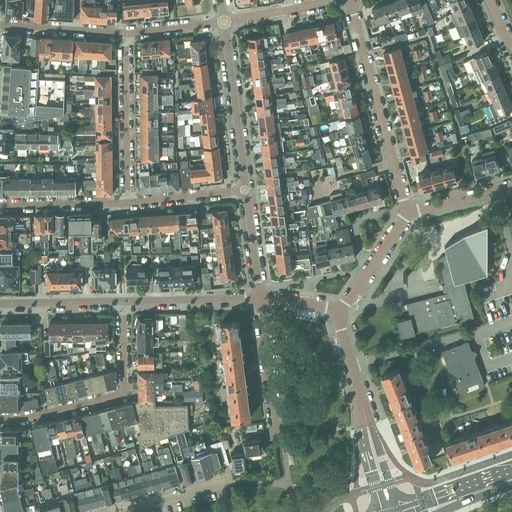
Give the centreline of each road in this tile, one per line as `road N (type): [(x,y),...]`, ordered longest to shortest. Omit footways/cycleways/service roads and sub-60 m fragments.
road 1 (residential): [(408,214),(350,0)]
road 2 (residential): [(0,419),(121,394),(125,302)]
road 3 (residential): [(392,511),(336,315)]
road 4 (residential): [(128,202),(123,32)]
road 5 (residential): [(245,189),(225,21)]
road 6 (residential): [(275,436),(257,297)]
road 7 (residential): [(257,297),(125,302)]
road 8 (residential): [(0,205),(128,202)]
road 9 (residential): [(125,302),(0,305)]
road 10 (residential): [(408,214),(336,315)]
road 11 (residential): [(110,511),(230,481)]
road 12 (residential): [(123,32),(0,23)]
